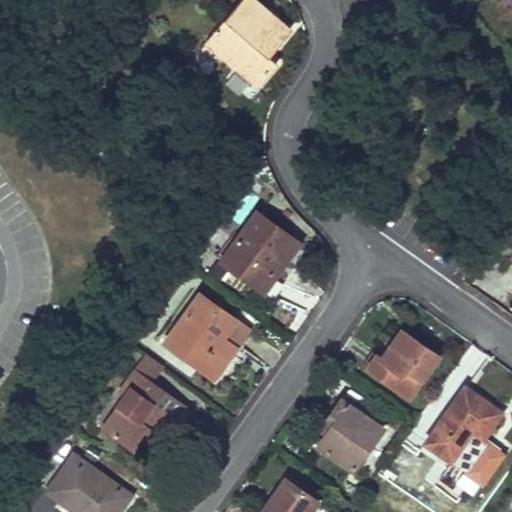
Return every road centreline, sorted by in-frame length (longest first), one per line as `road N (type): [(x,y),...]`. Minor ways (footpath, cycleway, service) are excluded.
road 1 (residential): [(312,0),(323,51),(292,116),(289,146),(304,185),(382,267)]
road 2 (residential): [(382,267),(199,511)]
road 3 (residential): [(382,267),(511,352)]
